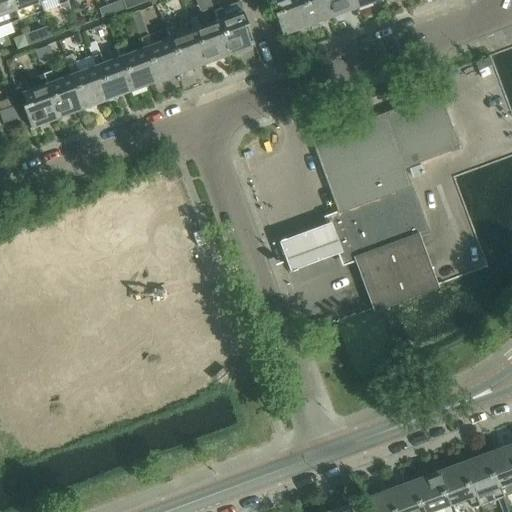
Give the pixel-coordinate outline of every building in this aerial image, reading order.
[(0,0),(0,16),(7,13),(11,23),(19,20),(15,11),(14,11),(9,0),(0,0)] [(9,0),(14,11),(15,11),(31,5),(34,14),(43,11),(40,2),(39,2),(38,0),(9,0)] [(38,0),(39,2),(40,2),(43,11),(67,2),(66,0),(38,0)] [(274,13),(283,37),(308,27),(300,6),(303,5),(301,0),(273,0),(278,11),(274,13)] [(300,6),(308,27),(332,18),(324,0),(301,0),(303,5),(300,6)] [(324,0),(332,18),(356,9),(352,0),(324,0)] [(352,0),(356,9),(381,0),(380,0),(352,0)] [(212,12),(216,22),(217,22),(222,35),(219,36),(226,57),(251,48),(244,27),(248,26),(239,2),(237,3),(241,13),(225,19),(221,9),(212,12)] [(195,45),(202,66),(226,57),(219,36),(222,35),(217,22),(216,22),(200,28),(196,18),(188,21),(192,31),(193,31),(198,44),(195,45)] [(170,54),(178,75),(202,66),(195,45),(198,44),(193,31),(192,31),(176,36),(172,27),(164,30),(168,39),(173,53),(170,54)] [(146,63),(153,84),(178,75),(170,54),(173,53),(168,39),(152,45),(148,35),(140,39),(143,48),(144,48),(149,62),(146,63)] [(122,72),(129,93),(153,84),(146,63),(149,62),(144,48),(143,48),(127,54),(124,45),(115,48),(119,57),(120,57),(125,71),(122,72)] [(97,81),(105,102),(129,93),(122,72),(125,71),(120,57),(119,57),(103,63),(99,54),(91,57),(94,66),(95,66),(100,80),(97,81)] [(72,90),(80,111),(105,102),(97,81),(100,80),(95,66),(94,66),(78,72),(75,63),(66,66),(69,75),(70,75),(75,89),(72,90)] [(48,99),(55,120),(80,111),(72,90),(75,89),(70,75),(69,75),(53,81),(50,72),(42,74),(46,84),(51,98),(48,99)] [(22,106),(30,129),(55,120),(48,99),(51,98),(46,84),(29,90),(26,80),(18,83),(26,105),(22,106)] [(331,195),(405,168),(459,148),(439,93),(311,140),(331,195)] [(354,257),(372,309),(374,312),(438,288),(437,286),(418,234),(428,230),(405,168),(331,195),(341,223),(332,227),(343,257),(345,261),(354,257)] [(343,257),(332,227),(304,236),(283,244),(295,275),(316,267),(343,257)] [(0,438),(206,362),(198,339),(180,346),(178,341),(196,335),(187,311),(169,317),(167,313),(186,306),(177,283),(121,304),(98,312),(106,332),(96,336),(99,345),(42,367),(36,350),(38,350),(34,341),(33,342),(31,336),(38,333),(34,322),(55,315),(43,283),(45,283),(36,261),(0,274),(0,438)] [(511,445),(494,452),(502,473),(498,474),(502,487),(511,483),(511,445)] [(506,497),(502,487),(498,474),(502,473),(494,452),(470,461),(478,482),(473,484),(478,496),(494,490),(498,500),(506,497)] [(481,506),(478,496),(473,484),(478,482),(470,461),(445,470),(453,491),(448,493),(453,505),(470,499),(474,509),(481,506)] [(455,511),(453,505),(448,493),(453,491),(445,470),(421,479),(428,500),(424,502),(427,511),(435,511),(446,508),(446,511),(455,511)] [(427,511),(424,502),(428,500),(421,479),(396,488),(404,509),(399,510),(400,511),(427,511)] [(400,511),(399,510),(404,509),(396,488),(372,497),(377,511),(400,511)]
